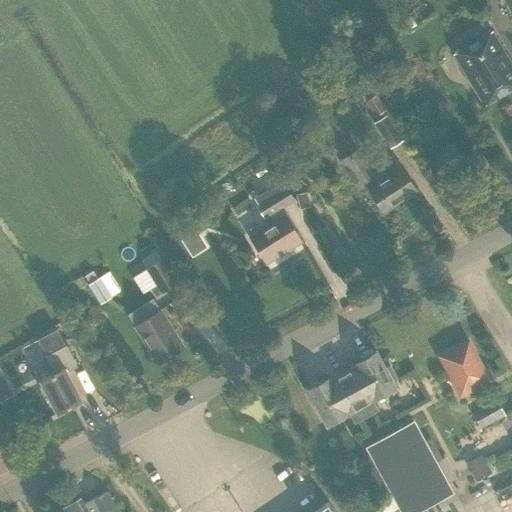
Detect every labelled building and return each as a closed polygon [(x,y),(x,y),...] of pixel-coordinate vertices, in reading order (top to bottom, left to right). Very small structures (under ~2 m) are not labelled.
[(484,105),(511,88),(511,66),(491,31),(453,54),(484,105)] [(385,110),(377,94),(365,101),(374,117),(385,110)] [(390,147),(402,140),(386,115),(374,123),(390,147)] [(383,211),(414,189),(401,169),(394,159),(374,172),(359,150),(341,162),(356,186),(363,181),(383,211)] [(293,200),(276,173),(262,182),(267,190),(254,198),(257,203),(256,204),(264,218),(271,214),(276,221),(249,237),(266,263),(300,241),(284,215),(283,216),(279,209),(293,200)] [(193,226),(180,234),(192,255),(205,247),(193,226)] [(180,282),(164,257),(145,268),(160,294),(180,282)] [(110,298),(98,278),(88,284),(100,304),(110,298)] [(157,363),(183,346),(160,310),(155,314),(148,303),(129,315),(135,326),(134,326),(157,363)] [(57,413),(80,401),(65,372),(77,367),(66,345),(65,346),(56,329),(37,339),(46,356),(45,356),(54,374),(40,381),(57,413)] [(454,384),(460,395),(489,380),(468,341),(445,353),(450,361),(447,363),(457,382),(454,384)] [(353,367),(343,373),(366,417),(378,410),(373,401),(395,389),(391,381),(396,379),(389,366),(384,369),(375,352),(352,365),(353,367)] [(354,423),(366,417),(343,373),(331,379),(330,376),(306,389),(327,426),(349,414),(354,423)] [(479,428),(505,415),(497,400),(472,413),(479,428)] [(401,511),(414,511),(451,492),(412,422),(366,447),(401,511)] [(9,436),(3,425),(0,426),(0,439),(0,440),(9,436)] [(264,463),(269,450),(245,443),(241,456),(264,463)] [(492,473),(482,454),(465,462),(475,481),(492,473)] [(117,511),(106,490),(83,503),(80,498),(60,509),(61,511),(117,511)] [(450,498),(429,507),(431,511),(447,511),(454,509),(450,498)]
